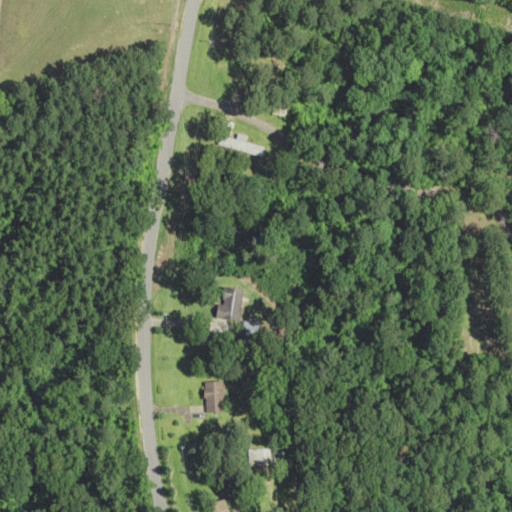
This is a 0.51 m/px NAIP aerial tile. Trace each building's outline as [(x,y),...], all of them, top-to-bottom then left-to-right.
[(267,147),(240,140),(222,135),(219,145),(264,157),(267,147)] [(240,320),(241,288),(219,288),(218,319),(240,320)] [(202,381),(202,412),(221,412),(221,381),(202,381)] [(269,449),(246,449),(246,466),(269,466),(269,449)] [(228,511),(226,499),(205,504),(206,511),(228,511)]
